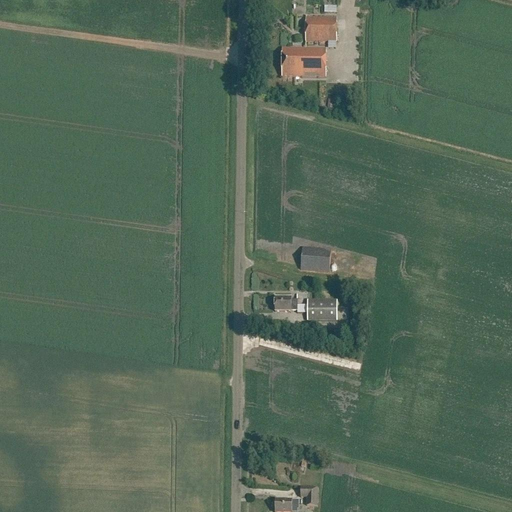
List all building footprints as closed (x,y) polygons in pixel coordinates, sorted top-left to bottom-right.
[(337,18),(307,17),(306,41),(337,41),(337,18)] [(283,76),(325,77),(326,49),(283,49),(283,76)] [(302,249),(301,271),(329,273),(331,252),(302,249)] [(275,299),(275,313),(291,313),(291,312),(298,312),(297,301),(291,301),(291,299),(275,299)] [(338,302),(307,302),(307,322),(337,322),(338,302)] [(301,499),(307,499),(307,507),(317,507),(317,489),(301,489),(301,499)] [(291,502),(275,502),(275,511),(291,511),(292,511),(299,511),(299,506),(301,506),(301,502),(291,501),(291,502)]
